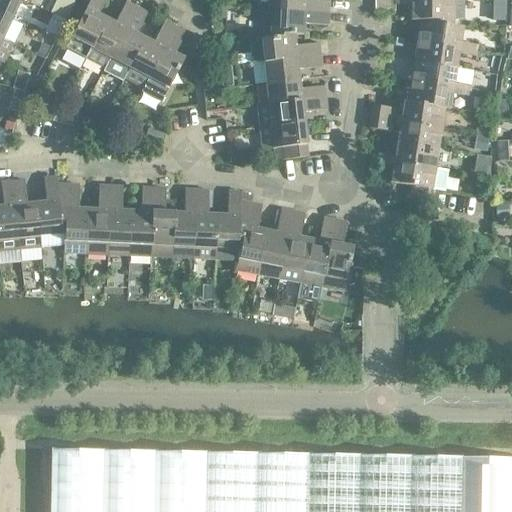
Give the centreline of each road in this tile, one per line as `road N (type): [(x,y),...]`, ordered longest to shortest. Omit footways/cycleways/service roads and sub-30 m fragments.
road 1 (unclassified): [(0,402),(384,405)]
road 2 (residential): [(0,166),(91,162),(346,187)]
road 3 (residential): [(357,0),(346,187)]
road 4 (unclassified): [(384,405),(511,406)]
